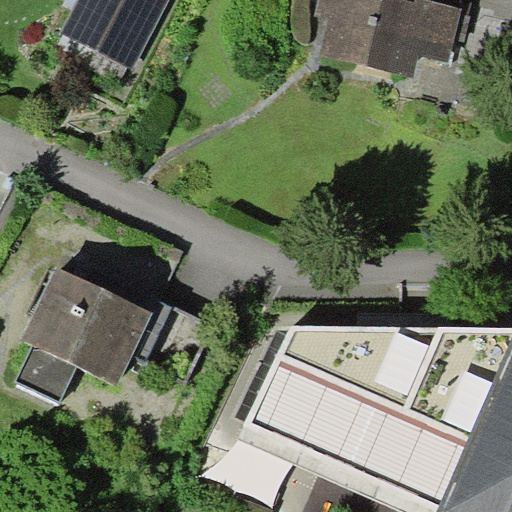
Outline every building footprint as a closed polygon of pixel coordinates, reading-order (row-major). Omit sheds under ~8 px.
[(78,0),(61,33),(135,71),(170,0),(78,0)] [(415,0),(415,1),(409,0),(318,0),(315,15),(329,19),(320,56),(414,78),(420,55),(449,62),(454,39),(461,14),(462,7),(432,0),(415,0)] [(471,16),(461,14),(454,39),(465,42),(471,16)] [(153,312),(58,266),(22,339),(33,345),(15,381),(60,402),(77,366),(117,385),(133,354),(153,312)] [(147,362),(174,308),(159,301),(153,312),(133,354),(147,362)] [(213,325),(175,306),(174,308),(147,362),(147,364),(185,383),(213,325)] [(511,511),(511,326),(290,326),(238,438),(405,511),(511,511)]
